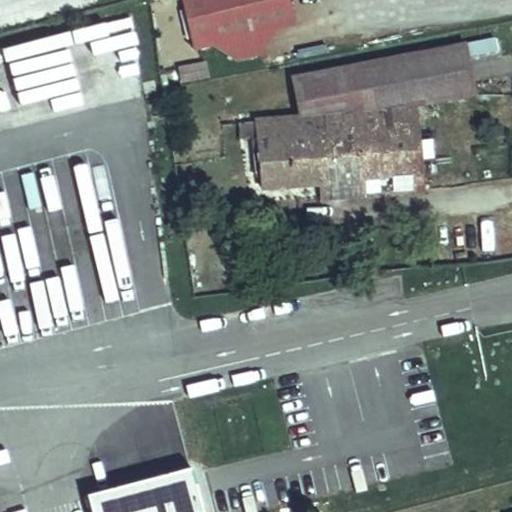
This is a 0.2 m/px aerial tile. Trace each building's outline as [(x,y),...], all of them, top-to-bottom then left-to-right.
[(0,0),(0,29),(32,22),(26,0),(0,0)] [(179,0),(182,10),(187,0),(179,0)] [(187,0),(182,10),(184,21),(212,40),(234,54),(256,49),(251,27),(290,18),(285,0),(187,0)] [(212,40),(184,21),(189,46),(212,40)] [(414,191),(409,101),(465,91),(458,49),(291,79),(297,117),(251,119),(255,186),(315,183),(352,181),(352,195),(414,191)] [(199,56),(174,61),(178,79),(203,74),(199,56)]
